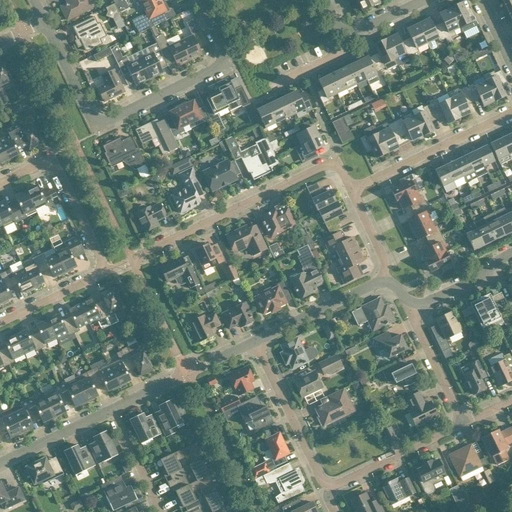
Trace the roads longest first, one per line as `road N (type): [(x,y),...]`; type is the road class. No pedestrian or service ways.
road 1 (residential): [(187,372),(133,260),(335,165)]
road 2 (residential): [(201,0),(225,60),(110,122),(87,114),(42,21)]
road 3 (residential): [(0,322),(106,271),(52,160),(0,182)]
road 4 (residential): [(351,188),(511,112)]
road 5 (residential): [(254,341),(318,476),(329,483)]
road 6 (residential): [(329,483),(470,421)]
road 7 (residential): [(383,282),(254,341)]
road 8 (residential): [(470,421),(414,321),(416,303)]
road 9 (residential): [(252,99),(346,54),(358,31)]
road 10 (residential): [(113,406),(0,463)]
